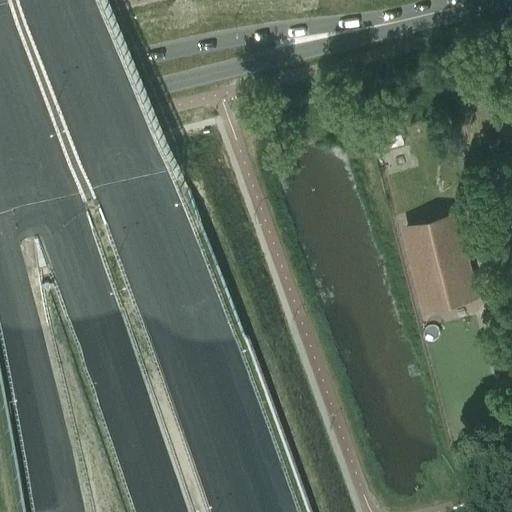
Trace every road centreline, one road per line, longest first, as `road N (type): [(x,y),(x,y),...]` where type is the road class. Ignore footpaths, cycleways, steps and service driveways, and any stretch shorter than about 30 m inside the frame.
road 1 (motorway): [(273,511),(73,0)]
road 2 (motorway): [(231,511),(42,0)]
road 3 (motorway): [(0,64),(164,511)]
road 4 (secondary): [(0,127),(281,57),(326,36)]
road 5 (secondary): [(326,36),(268,33),(0,93)]
road 6 (motorway): [(0,254),(39,381),(66,511)]
road 7 (secondary): [(326,36),(477,0)]
